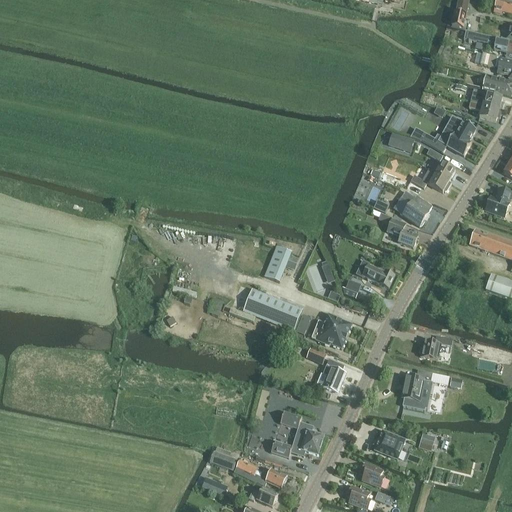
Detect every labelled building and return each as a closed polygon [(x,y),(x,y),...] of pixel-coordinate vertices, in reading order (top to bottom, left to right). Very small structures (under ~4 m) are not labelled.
[(466,16),(467,16),(469,0),(459,0),(457,14),(466,16)] [(511,5),(505,3),(496,1),(493,14),(501,16),(502,14),(511,16),(511,5)] [(464,29),(466,16),(457,14),(455,13),(452,27),(464,29)] [(511,61),(511,43),(465,33),(464,40),(491,46),(491,44),(495,45),(494,52),(507,55),(505,60),(511,61)] [(460,50),(451,47),(450,51),(456,53),(456,54),(464,57),(466,51),(460,49),(460,50)] [(509,78),(508,80),(511,81),(511,62),(500,60),(483,55),(481,66),(498,70),(497,75),(509,78)] [(483,90),(480,89),(479,91),(511,98),(511,96),(511,83),(486,77),(483,90)] [(470,104),(502,113),(504,105),(501,104),(503,100),(474,92),(471,104),(470,104)] [(500,120),(502,113),(470,104),(469,110),(481,113),(479,120),(496,124),(497,120),(500,120)] [(469,144),(476,132),(452,118),(436,148),(445,151),(447,148),(464,158),(471,146),(469,144)] [(415,142),(392,134),(388,147),(411,155),(415,142)] [(440,164),(443,158),(430,151),(427,156),(440,164)] [(436,176),(449,184),(455,173),(442,165),(436,176)] [(378,173),(374,171),(371,177),(386,184),(389,177),(387,176),(387,175),(379,172),(378,173)] [(443,195),(449,184),(436,176),(432,174),(429,178),(433,180),(429,187),(443,195)] [(424,191),(427,185),(414,178),(411,183),(424,191)] [(511,195),(511,194),(499,190),(496,200),(490,199),(485,213),(504,220),(509,205),(511,195)] [(415,200),(406,194),(402,200),(411,206),(403,218),(420,229),(420,228),(422,228),(425,224),(424,222),(429,215),(428,215),(432,208),(417,198),(415,200)] [(389,209),(378,204),(374,212),(385,217),(389,209)] [(389,229),(392,220),(381,216),(378,225),(389,229)] [(418,238),(403,233),(406,226),(392,220),(387,234),(400,239),(398,244),(414,250),(418,238)] [(511,273),(511,245),(475,232),(475,234),(474,233),(471,240),(472,240),(470,247),(511,262),(511,270),(511,273)] [(277,249),(265,278),(280,284),(292,255),(277,249)] [(363,262),(356,277),(363,280),(363,278),(389,290),(395,278),(363,262)] [(328,285),(334,282),(328,266),(321,268),(328,285)] [(511,283),(492,276),(486,292),(511,301),(511,283)] [(358,295),(361,287),(349,283),(347,291),(358,295)] [(303,311),(252,291),(243,313),(294,333),(303,311)] [(342,351),(352,327),(340,322),(340,321),(328,316),(324,325),(318,323),(311,340),(330,348),(330,347),(342,351)] [(436,344),(424,342),(421,359),(438,362),(441,346),(451,348),(453,342),(437,338),(436,344)] [(303,346),(296,344),(293,352),(301,354),(303,346)] [(311,349),(307,360),(323,367),(328,356),(311,349)] [(511,360),(506,359),(503,374),(511,376),(511,371),(511,360)] [(326,369),(324,376),(322,375),(318,386),(323,388),(323,389),(338,395),(346,375),(338,372),(340,367),(329,362),(326,369)] [(431,384),(433,375),(418,372),(416,380),(407,378),(402,400),(420,404),(424,382),(431,384)] [(277,380),(274,386),(280,389),(283,382),(277,380)] [(464,382),(453,380),(451,387),(463,390),(464,382)] [(291,455),(304,459),(305,454),(318,458),(324,438),(307,433),(307,434),(300,432),(295,449),(275,443),(271,455),(289,460),(291,455)] [(401,462),(408,442),(385,434),(378,454),(401,462)] [(437,440),(424,436),(421,446),(433,450),(437,440)] [(237,462),(230,460),(214,454),(210,464),(233,473),(237,462)] [(286,481),(287,479),(272,472),(269,477),(261,473),(260,475),(257,474),(258,470),(240,462),(234,475),(256,485),(256,484),(265,489),(267,484),(281,491),(284,485),(285,485),(286,482),(286,481)] [(380,490),(385,479),(381,478),(383,473),(365,466),(361,476),(364,478),(362,483),(380,490)] [(202,489),(220,497),(224,499),(228,488),(206,479),(202,489)] [(367,511),(371,502),(368,500),(370,495),(352,488),(348,499),(351,500),(349,505),(367,511)] [(277,499),(278,498),(263,490),(260,496),(253,492),(249,501),(254,503),(255,501),(257,502),(273,509),(275,504),(277,504),(278,501),(277,499)] [(393,500),(378,494),(375,501),(391,507),(393,500)]
